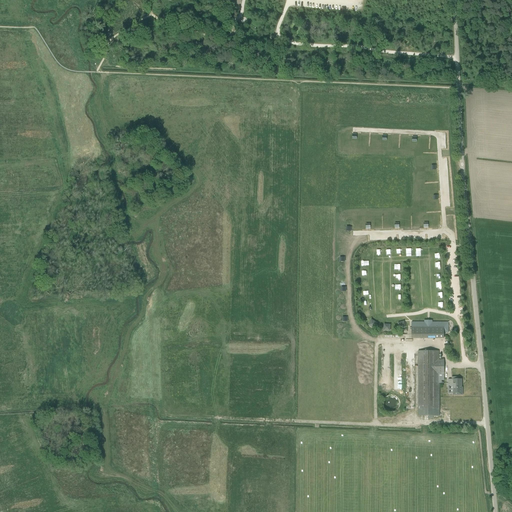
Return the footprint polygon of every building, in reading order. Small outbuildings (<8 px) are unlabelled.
[(431,246),(427,252),(431,255),(435,249),(431,246)] [(412,323),(413,323),(413,328),(412,328),(412,339),(444,339),(444,333),(448,333),(448,323),(432,323),(432,321),(424,321),(424,323),(412,323)] [(438,351),(418,351),(418,416),(439,416),(439,383),(441,383),(441,380),(444,380),(444,360),(438,360),(438,351)] [(461,387),(461,379),(457,379),(457,377),(451,377),(451,380),(448,380),(448,386),(453,386),(453,394),(462,394),(462,387),(461,387)] [(400,402),(400,401),(399,400),(399,399),(398,399),(398,398),(397,397),(396,397),(396,396),(395,396),(394,396),(393,395),(392,395),(391,395),(390,395),(389,396),(388,396),(387,396),(387,397),(386,397),(385,398),(384,399),(384,400),(383,400),(383,401),(383,402),(383,403),(383,404),(383,405),(383,406),(383,407),(384,408),(384,409),(385,409),(385,410),(386,410),(386,411),(387,411),(388,412),(389,412),(390,412),(390,413),(391,413),(392,413),(393,412),(394,412),(395,412),(396,411),(397,411),(397,410),(398,410),(399,409),(399,408),(399,407),(400,407),(400,406),(400,405),(400,404),(400,403),(400,402)]
